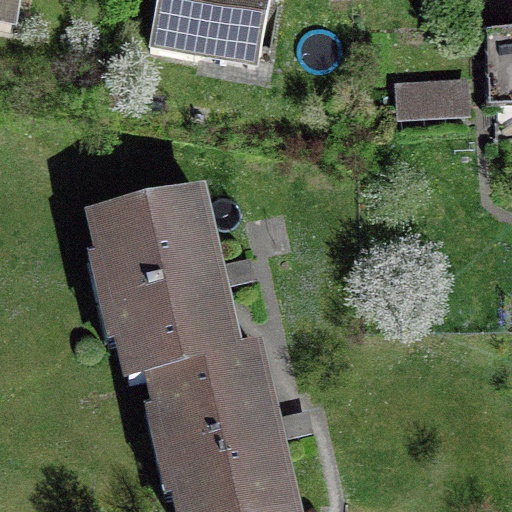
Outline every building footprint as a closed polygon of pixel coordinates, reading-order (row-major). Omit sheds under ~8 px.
[(0,0),(0,25),(20,29),(24,0),(0,0)] [(162,0),(154,59),(259,74),(269,0),(162,0)] [(511,29),(491,30),(493,102),(511,102),(511,29)] [(470,118),(471,82),(398,79),(397,116),(470,118)] [(151,378),(249,355),(213,205),(96,233),(132,383),(151,378)] [(308,511),(270,350),(249,355),(151,378),(183,511),(308,511)] [(0,511),(34,511),(40,471),(0,466),(0,511)] [(91,511),(96,477),(40,471),(34,511),(91,511)] [(454,511),(347,501),(345,511),(454,511)]
